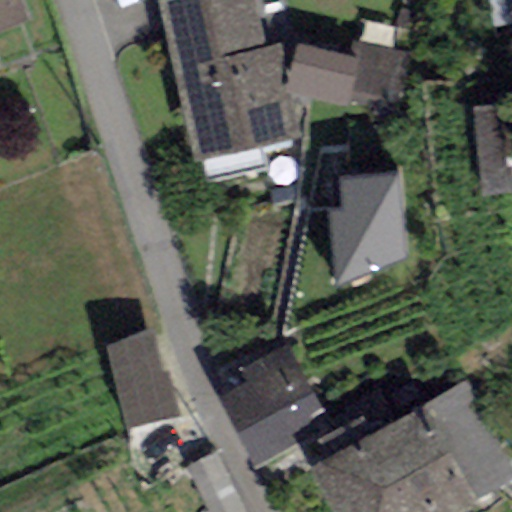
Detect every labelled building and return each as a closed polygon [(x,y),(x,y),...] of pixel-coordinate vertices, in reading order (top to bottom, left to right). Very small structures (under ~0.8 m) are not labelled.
[(22,0),(0,0),(0,21),(27,12),(22,0)] [(266,47),(254,0),(159,0),(195,153),(294,130),(275,45),(266,47)] [(351,53),(303,41),(292,83),(396,109),(411,52),(355,38),(351,53)] [(511,110),(476,115),(485,188),(511,185),(511,110)] [(152,331),(107,343),(128,425),(174,413),(152,331)] [(319,402),(284,339),(209,381),(254,463),(292,442),(282,423),(319,402)] [(437,511),(473,493),(423,401),(311,461),(338,511),(437,511)]
